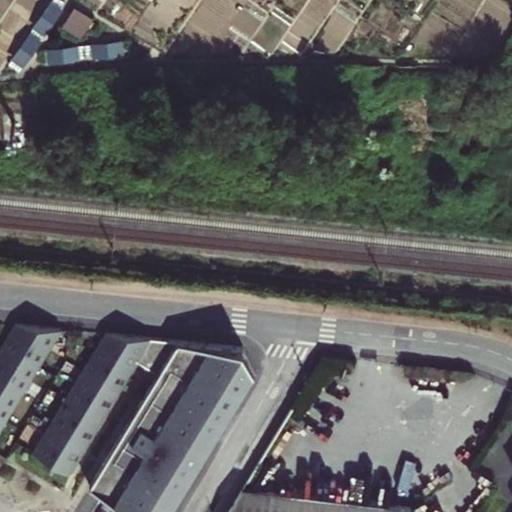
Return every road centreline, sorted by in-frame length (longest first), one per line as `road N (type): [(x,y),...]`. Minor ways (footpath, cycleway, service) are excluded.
road 1 (residential): [(298,328),(0,294)]
road 2 (residential): [(511,361),(459,343),(298,328)]
road 3 (residential): [(298,328),(202,511)]
